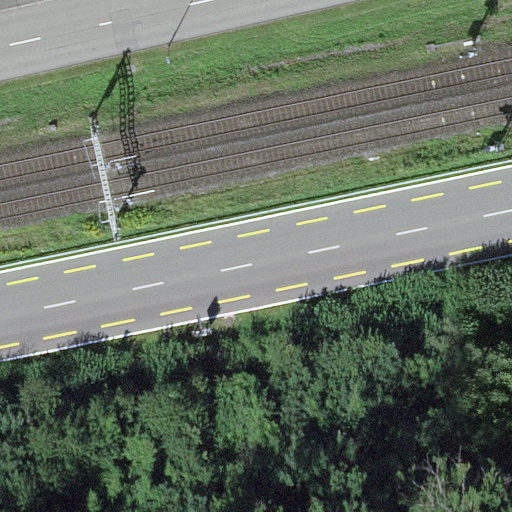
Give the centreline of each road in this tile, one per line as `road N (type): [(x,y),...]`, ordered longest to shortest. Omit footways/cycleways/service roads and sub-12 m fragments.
road 1 (primary): [(511,200),(0,306)]
road 2 (unclassified): [(207,0),(0,48)]
